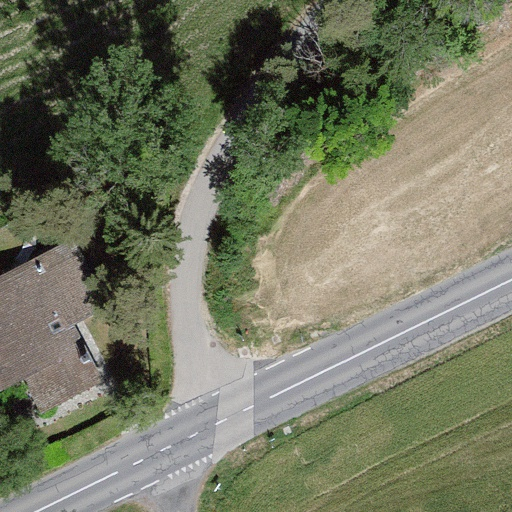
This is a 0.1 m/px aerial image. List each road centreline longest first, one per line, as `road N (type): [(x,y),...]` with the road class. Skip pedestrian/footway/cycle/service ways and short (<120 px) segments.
road 1 (track): [(181,511),(189,437),(177,272),(208,152),(325,0)]
road 2 (tertiary): [(38,511),(511,278)]
